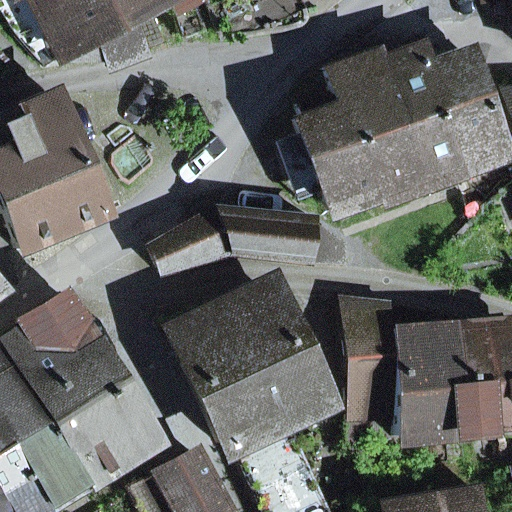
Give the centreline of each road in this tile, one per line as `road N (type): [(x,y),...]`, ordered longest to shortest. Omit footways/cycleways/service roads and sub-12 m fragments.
road 1 (residential): [(79,266),(98,295),(150,294),(251,270),(401,287),(511,316)]
road 2 (residential): [(341,38),(37,84),(0,103)]
road 3 (residential): [(79,266),(341,38)]
road 4 (residential): [(511,55),(463,44),(341,38)]
